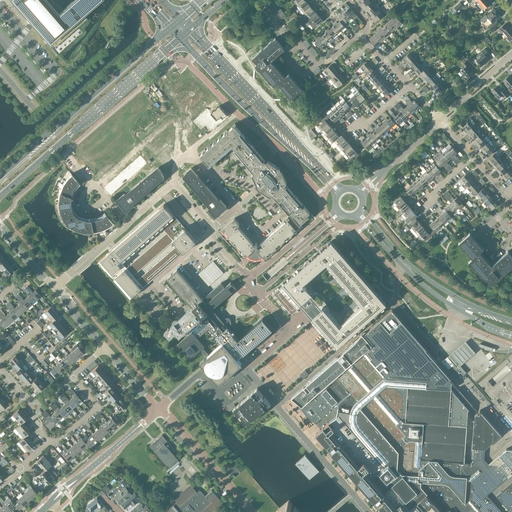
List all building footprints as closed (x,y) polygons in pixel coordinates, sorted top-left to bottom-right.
[(10,0),(48,42),(50,45),(52,43),(55,47),(78,28),(88,19),(84,15),(101,0),(10,0)] [(304,0),(298,6),(301,10),(309,3),(305,0),(304,0)] [(364,8),(366,11),(373,5),(368,0),(360,7),(362,10),(364,8)] [(480,4),(485,0),(476,0),(479,2),(474,7),(476,8),(478,6),(480,4)] [(490,4),(485,0),(480,4),(485,9),(490,4)] [(457,11),(459,10),(463,6),(460,2),(454,8),(451,10),(451,11),(454,14),(457,11)] [(301,10),(305,14),(312,8),(309,3),(301,10)] [(348,9),(346,11),(352,18),(354,20),(358,17),(357,15),(356,14),(355,13),(350,7),(348,5),(346,7),(348,9)] [(367,16),(369,18),(378,10),(373,5),(366,11),(369,14),(367,16)] [(312,8),(305,14),(309,18),(316,12),(317,11),(315,8),(314,9),(312,8)] [(342,11),(341,11),(343,13),(342,14),(348,21),(352,18),(346,11),(344,9),(342,11)] [(482,23),(486,20),(488,18),(492,23),(487,27),(491,31),(496,27),(500,23),(497,20),(500,17),(498,15),(499,14),(494,9),(487,16),(486,15),(480,20),(482,23)] [(378,10),(369,18),(371,20),(373,19),(375,22),(382,16),(378,10)] [(306,20),(310,24),(319,16),(316,12),(309,18),(306,20)] [(337,18),(340,21),(344,25),(348,21),(342,14),(337,18)] [(319,16),(310,24),(313,28),(323,20),(319,16)] [(391,17),(389,19),(396,27),(402,23),(396,16),(393,18),(391,17)] [(297,24),(299,26),(301,24),(304,22),(302,20),(300,18),(297,21),(295,22),(297,24)] [(388,22),(385,25),(391,32),(396,27),(389,19),(386,21),(388,22)] [(337,22),(335,23),(341,31),(346,27),(344,25),(340,21),(338,22),(337,22)] [(334,26),(332,28),(337,34),(341,31),(335,23),(333,25),(334,26)] [(503,31),(508,37),(506,38),(509,42),(511,39),(511,28),(509,25),(507,27),(505,24),(497,30),(500,34),(503,31)] [(381,26),(378,28),(386,36),(391,32),(385,25),(382,28),(381,26)] [(329,29),(327,30),(333,38),(337,34),(332,28),(329,30),(329,29)] [(377,32),(375,34),(381,41),(386,36),(378,28),(376,30),(377,32)] [(325,33),(323,35),(329,41),(333,38),(327,30),(325,32),(325,33)] [(381,41),(375,34),(372,37),(370,35),(368,37),(369,39),(378,48),(380,46),(380,45),(379,43),(381,41)] [(320,36),(318,37),(325,45),(329,41),(323,35),(321,37),(320,36)] [(325,45),(318,37),(316,39),(317,40),(315,42),(322,50),(324,49),(322,47),(325,45)] [(264,47),(252,58),(257,63),(256,65),(264,74),(264,75),(271,82),(274,86),(275,86),(276,84),(278,83),(280,86),(283,89),(285,91),(286,93),(292,99),(303,89),(301,86),(300,86),(299,84),(296,81),(292,77),(292,76),(289,73),(287,75),(285,76),(283,74),(283,73),(280,70),(279,70),(277,67),(275,65),(271,61),(272,60),(275,58),(277,56),(281,52),(285,49),(282,45),(275,38),(269,43),(264,47)] [(484,48),(481,51),(484,54),(476,60),(481,66),(489,60),(486,56),(489,54),(484,48)] [(399,66),(400,68),(413,57),(409,53),(403,59),(405,61),(399,66)] [(410,67),(415,62),(417,61),(413,57),(400,68),(402,70),(408,65),(410,67)] [(360,67),(364,71),(377,60),(375,58),(371,61),(371,62),(368,64),(366,61),(360,67)] [(364,71),(367,76),(374,70),(372,68),(378,62),(377,60),(364,71)] [(406,75),(407,76),(420,65),(417,61),(415,62),(410,67),(412,69),(406,75)] [(467,69),(470,66),(466,61),(462,64),(465,67),(459,72),(466,79),(472,74),(467,69)] [(331,64),(323,71),(327,75),(334,69),(331,64)] [(417,75),(419,74),(424,69),(420,65),(407,76),(409,79),(415,73),(417,75)] [(367,76),(371,80),(383,68),(384,68),(383,67),(382,67),(376,72),(374,70),(367,76)] [(371,80),(374,84),(381,78),(379,76),(381,74),(382,74),(385,71),(383,68),(371,80)] [(419,74),(422,78),(430,72),(426,68),(424,69),(419,74)] [(327,75),(331,79),(338,73),(334,69),(327,75)] [(338,73),(331,79),(334,83),(341,77),(340,75),(339,75),(341,73),(340,71),(338,73)] [(422,78),(426,82),(433,76),(430,72),(422,78)] [(426,82),(429,86),(439,78),(435,74),(433,76),(426,82)] [(374,84),(378,88),(391,76),(390,75),(389,75),(383,80),(381,78),(374,84)] [(378,88),(382,92),(388,86),(386,84),(392,79),(392,78),(391,76),(378,88)] [(511,79),(509,76),(503,81),(507,85),(506,85),(509,89),(511,86),(511,79)] [(341,77),(334,83),(338,87),(345,81),(341,77)] [(429,86),(433,90),(443,82),(439,78),(429,86)] [(154,82),(137,95),(156,122),(174,109),(154,82)] [(443,82),(433,90),(438,97),(441,94),(441,95),(449,89),(443,82)] [(388,86),(382,92),(385,96),(398,85),(397,83),(396,83),(390,88),(388,86)] [(501,91),(497,86),(491,91),(496,96),(497,95),(499,97),(501,95),(504,99),(509,95),(504,89),(501,91)] [(201,87),(185,101),(199,118),(216,103),(201,87)] [(353,93),(355,95),(361,102),(365,98),(358,90),(353,93)] [(355,95),(351,98),(357,106),(361,102),(355,95)] [(351,98),(347,102),(351,107),(353,109),(357,106),(351,98)] [(410,99),(408,101),(416,110),(420,106),(415,100),(412,102),(410,99)] [(345,100),(340,104),(347,111),(351,107),(347,102),(345,100)] [(408,105),(406,107),(412,114),(416,110),(408,101),(406,103),(408,105)] [(340,104),(336,107),(343,114),(347,111),(340,104)] [(336,107),(332,111),(339,118),(343,114),(336,107)] [(402,107),(400,108),(408,117),(412,114),(406,107),(404,109),(402,107)] [(400,108),(398,110),(400,112),(398,114),(404,121),(405,122),(409,119),(408,117),(400,108)] [(118,111),(103,127),(128,149),(142,134),(118,111)] [(339,118),(332,111),(326,117),(328,118),(330,116),(335,122),(339,118)] [(209,113),(200,121),(206,128),(210,124),(212,126),(216,122),(209,113)] [(394,114),(392,116),(400,124),(404,121),(398,114),(396,116),(394,114)] [(387,118),(385,120),(392,127),(396,124),(391,117),(388,119),(387,118)] [(318,127),(322,131),(329,125),(325,120),(324,118),(321,121),(323,122),(318,127)] [(468,119),(461,124),(463,127),(466,132),(473,125),(470,121),(468,119)] [(384,122),(382,124),(388,131),(392,127),(385,120),(384,122)] [(273,195),(290,215),(291,214),(300,225),(309,217),(310,217),(313,214),(311,212),(310,212),(286,184),(287,183),(282,171),(280,167),(279,168),(268,161),(267,162),(250,142),(251,142),(246,136),(245,137),(236,126),(237,126),(235,123),(233,125),(234,126),(228,131),(226,130),(199,154),(201,157),(200,157),(199,155),(198,156),(207,165),(208,164),(210,167),(223,156),(224,157),(224,158),(224,159),(224,160),(223,161),(223,162),(219,165),(223,162),(223,161),(224,161),(224,160),(224,159),(224,158),(224,157),(224,156),(223,156),(227,153),(227,154),(228,154),(228,155),(229,156),(229,157),(229,158),(229,159),(229,160),(229,161),(228,162),(228,163),(227,164),(226,165),(222,168),(223,168),(226,165),(227,165),(227,164),(228,163),(228,162),(229,161),(229,160),(229,159),(229,158),(229,157),(229,156),(229,155),(228,154),(227,153),(232,148),(233,148),(235,150),(234,151),(236,152),(254,173),(252,174),(257,186),(258,185),(259,188),(260,190),(271,196),(273,195)] [(379,125),(377,127),(384,135),(388,131),(382,124),(380,126),(379,125)] [(322,131),(325,135),(333,129),(329,125),(322,131)] [(466,132),(470,136),(477,129),(473,125),(466,132)] [(168,126),(153,141),(168,156),(183,141),(168,126)] [(376,130),(374,132),(380,138),(384,135),(377,127),(375,129),(376,130)] [(477,129),(470,136),(473,140),(481,134),(483,131),(479,127),(477,129)] [(325,135),(329,139),(336,133),(333,129),(325,135)] [(481,134),(473,140),(477,144),(484,138),(487,136),(483,131),(481,134)] [(371,133),(369,134),(376,142),(380,138),(374,132),(372,134),(371,133)] [(333,143),(335,141),(340,137),(336,133),(329,139),(333,143)] [(368,137),(366,139),(373,147),(377,144),(376,142),(369,134),(367,136),(368,137)] [(335,141),(333,143),(336,147),(338,146),(346,139),(342,135),(340,137),(335,141)] [(93,136),(74,150),(96,175),(113,163),(93,136)] [(477,144),(481,148),(488,142),(484,138),(477,144)] [(338,146),(342,150),(349,143),(346,139),(338,146)] [(373,147),(366,139),(364,141),(363,140),(361,142),(367,149),(366,150),(368,152),(373,147)] [(481,148),(484,152),(491,146),(488,142),(481,148)] [(342,150),(345,154),(353,147),(349,143),(342,150)] [(491,146),(484,152),(488,156),(495,150),(497,148),(493,144),(491,146)] [(451,146),(447,150),(455,159),(457,157),(455,154),(457,152),(451,146)] [(353,147),(345,154),(349,158),(354,154),(355,155),(358,154),(358,153),(353,147)] [(447,150),(443,153),(449,160),(451,158),(453,160),(455,159),(447,150)] [(495,153),(488,159),(489,160),(491,164),(495,160),(499,157),(501,155),(497,151),(495,153)] [(443,153),(439,157),(447,166),(449,164),(447,162),(449,160),(443,153)] [(443,165),(445,167),(447,166),(439,157),(437,154),(433,158),(435,160),(441,167),(443,165)] [(491,164),(495,168),(502,161),(499,157),(491,164)] [(495,168),(498,172),(506,165),(502,161),(495,168)] [(433,162),(429,166),(437,175),(439,173),(438,172),(441,170),(433,162)] [(506,165),(498,172),(499,173),(502,176),(509,170),(511,167),(508,163),(506,165)] [(425,169),(427,171),(432,178),(435,176),(435,177),(437,175),(429,166),(425,169)] [(158,167),(147,178),(131,191),(126,195),(125,194),(117,200),(124,208),(127,211),(134,205),(133,204),(137,200),(154,185),(160,180),(164,177),(161,171),(158,167)] [(187,181),(206,202),(211,208),(209,209),(215,216),(227,207),(221,200),(219,201),(201,180),(191,168),(188,171),(184,177),(187,181)] [(511,172),(509,170),(502,176),(506,180),(509,177),(511,179),(511,178),(511,172)] [(427,171),(423,175),(429,182),(431,180),(430,179),(432,178),(427,171)] [(67,224),(75,229),(84,232),(93,232),(101,230),(109,226),(113,223),(105,214),(102,217),(99,219),(90,220),(87,220),(79,218),(75,216),(72,212),(71,209),(70,200),(70,197),(73,189),(76,186),(79,183),(71,174),(68,177),(63,184),(59,193),(58,202),(59,210),(63,219),(65,218),(69,223),(67,224)] [(459,180),(463,184),(472,176),(471,174),(468,176),(466,174),(459,180)] [(423,175),(419,178),(424,185),(426,183),(427,184),(429,182),(423,175)] [(463,184),(461,185),(463,187),(464,188),(466,188),(467,188),(473,182),(471,180),(474,178),(472,176),(470,178),(463,184)] [(419,178),(414,182),(421,189),(423,188),(422,187),(424,185),(419,178)] [(414,182),(410,185),(416,192),(418,190),(419,191),(421,189),(414,182)] [(467,188),(470,192),(479,184),(478,182),(475,184),(473,182),(467,188)] [(474,196),(476,195),(481,191),(480,190),(479,188),(481,186),(479,184),(470,192),(474,196)] [(416,192),(410,185),(406,189),(413,197),(415,195),(414,194),(416,192)] [(476,195),(480,199),(487,192),(483,188),(480,190),(481,191),(476,195)] [(480,199),(483,203),(490,196),(487,192),(480,199)] [(483,203),(487,207),(494,200),(492,198),(490,196),(483,203)] [(399,199),(395,203),(396,205),(399,210),(407,203),(401,197),(399,199)] [(452,201),(459,208),(460,210),(465,206),(457,197),(455,199),(453,197),(451,199),(452,201)] [(494,200),(487,207),(490,211),(498,205),(494,200)] [(452,201),(448,205),(455,212),(459,208),(452,201)] [(399,210),(403,214),(410,207),(407,203),(399,210)] [(109,252),(98,262),(99,262),(100,260),(107,268),(113,275),(132,297),(142,289),(121,265),(163,229),(184,252),(195,242),(192,239),(193,238),(192,236),(189,232),(188,233),(182,227),(183,226),(178,220),(177,221),(172,215),(173,214),(164,204),(157,210),(155,212),(155,214),(152,217),(151,218),(150,217),(145,221),(146,222),(142,225),(141,226),(140,225),(136,229),(136,231),(132,234),(131,233),(126,237),(127,239),(125,240),(122,243),(121,242),(109,252)] [(444,208),(446,210),(450,215),(451,215),(455,212),(448,205),(444,208)] [(403,214),(406,218),(414,211),(410,207),(403,214)] [(406,218),(404,219),(408,224),(410,222),(415,217),(415,218),(417,216),(415,213),(417,212),(416,210),(415,210),(414,211),(406,218)] [(443,210),(440,212),(442,214),(448,221),(452,217),(451,215),(450,215),(446,210),(444,212),(443,210)] [(291,214),(290,215),(284,220),(286,221),(258,246),(258,244),(255,243),(255,246),(238,227),(240,225),(234,218),(222,229),(223,231),(222,232),(223,233),(221,235),(227,241),(230,239),(233,241),(234,240),(237,244),(235,245),(240,250),(242,249),(244,253),(243,254),(246,257),(250,254),(252,256),(260,256),(262,254),(265,258),(270,254),(269,253),(270,252),(271,253),(277,248),(276,246),(279,244),(280,245),(286,240),(285,239),(289,236),(290,237),(295,232),(294,231),(298,228),(299,229),(302,226),(300,225),(291,214)] [(442,214),(438,217),(444,225),(448,221),(442,214)] [(408,224),(406,225),(410,229),(412,228),(419,222),(415,218),(415,217),(410,222),(408,224)] [(438,217),(434,221),(440,228),(444,225),(438,217)] [(440,228),(434,221),(429,225),(434,230),(432,232),(433,234),(440,228)] [(412,228),(415,232),(422,226),(419,222),(412,228)] [(415,232),(419,236),(426,230),(422,226),(415,232)] [(426,230),(419,236),(422,240),(424,242),(429,238),(431,236),(430,234),(428,232),(427,230),(426,230)] [(469,261),(489,284),(494,279),(496,281),(511,267),(511,256),(507,251),(492,265),(480,252),(484,248),(470,233),(459,242),(472,258),(469,261)] [(274,291),(293,312),(301,304),(302,305),(307,312),(312,316),(337,346),(386,303),(332,241),(274,291)] [(0,265),(0,266),(3,271),(10,265),(6,261),(0,265)] [(224,273),(213,261),(198,274),(209,286),(224,273)] [(10,265),(3,271),(7,275),(14,270),(10,265)] [(201,350),(207,357),(200,362),(219,384),(242,364),(238,360),(239,358),(240,358),(241,358),(242,358),(242,357),(242,356),(272,329),(272,330),(273,329),(265,320),(263,318),(238,340),(228,327),(231,324),(231,323),(231,322),(231,321),(230,320),(230,319),(229,318),(228,317),(227,316),(225,316),(224,316),(223,316),(222,316),(221,316),(220,316),(219,317),(212,309),(237,288),(231,282),(225,287),(221,283),(203,299),(177,269),(167,278),(192,308),(164,332),(170,339),(176,333),(180,338),(184,334),(186,337),(177,345),(183,351),(190,360),(201,350)] [(266,283),(266,282),(268,281),(267,280),(264,277),(263,275),(261,276),(260,277),(260,278),(259,279),(258,280),(258,281),(257,282),(256,283),(256,284),(256,285),(256,286),(256,287),(255,288),(255,289),(255,290),(256,290),(256,291),(256,292),(271,310),(241,335),(288,389),(337,346),(301,305),(289,315),(269,292),(264,286),(264,285),(265,284),(265,283),(266,283)] [(28,286),(26,288),(36,300),(41,296),(36,290),(33,292),(32,291),(28,286)] [(29,295),(26,298),(32,304),(36,300),(26,288),(23,290),(28,294),(29,295)] [(19,294),(17,296),(27,308),(32,304),(26,298),(24,300),(23,299),(23,298),(19,294)] [(20,303),(17,306),(23,312),(27,308),(17,296),(14,297),(19,302),(20,303)] [(9,302),(7,304),(18,316),(23,312),(17,306),(15,308),(13,307),(14,306),(9,302)] [(11,311),(8,314),(14,320),(18,316),(7,304),(5,306),(9,310),(11,311)] [(44,312),(48,317),(55,311),(50,307),(48,309),(44,312)] [(0,310),(0,313),(9,324),(14,320),(8,314),(5,316),(4,315),(5,314),(0,310)] [(435,361),(426,350),(426,349),(392,310),(365,334),(363,335),(372,345),(369,348),(363,353),(368,359),(369,360),(369,361),(375,367),(384,377),(404,379),(434,381),(425,370),(429,366),(431,365),(435,361)] [(48,317),(52,321),(55,319),(56,319),(59,316),(55,311),(48,317)] [(9,324),(0,313),(0,317),(0,318),(2,319),(0,320),(0,323),(4,328),(9,324)] [(51,327),(53,329),(60,323),(56,319),(55,319),(52,321),(49,324),(47,326),(49,329),(51,327)] [(53,329),(57,334),(63,328),(60,323),(53,329)] [(63,328),(57,334),(55,336),(60,341),(65,337),(64,336),(67,333),(63,328)] [(360,338),(343,353),(351,363),(363,353),(369,348),(372,345),(363,335),(361,337),(360,338)] [(76,344),(71,348),(73,351),(74,351),(78,356),(79,357),(84,353),(82,351),(86,348),(80,341),(76,344)] [(466,341),(448,357),(457,368),(475,352),(466,341)] [(71,353),(69,355),(74,361),(78,358),(79,357),(78,356),(74,351),(73,351),(71,348),(71,349),(72,349),(69,351),(71,353)] [(66,357),(64,359),(70,365),(74,361),(69,355),(68,353),(65,355),(66,357)] [(384,377),(375,367),(369,361),(369,360),(368,359),(363,353),(351,363),(358,371),(363,377),(372,387),(384,377)] [(16,355),(9,361),(13,365),(20,360),(22,358),(20,355),(18,357),(16,355)] [(304,387),(293,396),(302,406),(300,407),(307,415),(315,423),(326,414),(334,407),(337,405),(339,403),(327,390),(325,386),(328,383),(332,380),(335,377),(338,380),(341,377),(338,374),(347,367),(338,357),(329,365),(323,370),(320,373),(316,376),(307,384),(304,387)] [(64,359),(60,363),(65,369),(70,365),(64,359)] [(13,365),(17,370),(22,366),(24,364),(20,360),(13,365)] [(60,363),(55,366),(61,373),(65,369),(60,363)] [(17,370),(15,371),(20,376),(26,370),(28,369),(26,367),(24,368),(22,366),(17,370)] [(61,373),(55,366),(50,371),(56,377),(61,373)] [(92,371),(96,376),(102,370),(98,366),(92,371)] [(364,386),(359,380),(354,375),(347,367),(338,374),(341,377),(338,380),(342,385),(347,391),(352,396),(356,401),(357,401),(368,391),(364,386)] [(20,376),(23,381),(32,373),(30,371),(28,373),(26,370),(20,376)] [(96,376),(100,381),(106,375),(102,370),(96,376)] [(32,373),(23,381),(28,385),(30,383),(34,380),(34,379),(36,378),(34,376),(32,373)] [(100,381),(104,385),(110,379),(106,375),(100,381)] [(30,383),(34,388),(41,382),(37,377),(36,378),(34,379),(34,380),(30,383)] [(369,447),(355,431),(354,431),(351,426),(351,425),(349,419),(350,412),(352,406),(356,401),(352,396),(347,391),(342,385),(338,380),(335,377),(332,380),(328,383),(325,386),(327,390),(339,403),(337,405),(338,406),(337,416),(316,433),(365,490),(368,493),(384,511),(452,511),(449,508),(447,510),(444,511),(442,511),(431,500),(427,494),(427,493),(416,481),(397,480),(392,473),(385,465),(378,458),(369,447)] [(104,385),(107,390),(111,387),(114,384),(110,379),(104,385)] [(511,381),(487,404),(511,432),(511,381)] [(41,382),(34,388),(38,392),(41,389),(43,391),(46,388),(45,386),(41,382)] [(467,427),(449,425),(450,408),(451,404),(432,403),(413,402),(408,401),(407,401),(403,399),(398,394),(394,389),(390,385),(386,384),(377,393),(382,399),(387,404),(394,412),(403,422),(418,440),(446,472),(448,474),(449,475),(451,475),(452,476),(454,476),(465,477),(472,470),(478,465),(482,461),(484,460),(484,456),(484,454),(484,452),(485,449),(488,446),(493,441),(494,433),(494,430),(493,429),(495,428),(479,410),(473,415),(472,432),(472,443),(471,448),(474,448),(473,457),(473,461),(468,465),(465,468),(462,468),(464,463),(467,427)] [(451,404),(452,389),(436,388),(416,386),(409,386),(390,385),(394,389),(398,394),(403,399),(407,401),(408,401),(413,402),(432,403),(451,404)] [(104,392),(102,395),(104,398),(103,398),(105,400),(108,397),(115,392),(111,387),(107,390),(104,392)] [(74,396),(71,398),(77,404),(82,400),(71,388),(69,390),(73,395),(73,394),(74,396)] [(237,414),(240,417),(264,396),(257,388),(236,407),(234,404),(228,410),(234,417),(237,414)] [(453,391),(451,424),(467,425),(468,410),(469,409),(461,399),(457,396),(457,395),(456,394),(453,391)] [(115,392),(108,397),(111,400),(109,402),(110,404),(112,402),(119,396),(115,392)] [(0,403),(9,396),(7,394),(2,398),(1,399),(0,398),(0,403)] [(64,394),(62,396),(72,408),(77,404),(71,398),(69,400),(68,399),(64,394)] [(9,396),(0,403),(0,411),(7,406),(4,403),(6,402),(10,398),(9,396)] [(65,404),(62,406),(68,412),(72,408),(62,396),(59,398),(64,402),(65,404)] [(112,402),(116,406),(123,401),(119,396),(112,402)] [(264,396),(240,417),(247,425),(271,404),(264,396)] [(438,472),(396,423),(383,409),(372,396),(361,406),(358,409),(356,414),(356,418),(357,423),(360,427),(364,432),(374,443),(388,459),(397,470),(401,474),(410,475),(418,475),(437,477),(438,476),(439,476),(439,475),(439,474),(439,473),(438,472)] [(123,401),(116,406),(118,409),(117,410),(119,412),(120,411),(127,405),(123,401)] [(52,404),(63,416),(65,419),(70,415),(68,412),(62,406),(60,408),(58,407),(59,407),(55,402),(52,404)] [(56,412),(53,414),(58,420),(63,416),(52,404),(50,406),(53,409),(54,411),(54,410),(56,412)] [(12,415),(16,419),(26,411),(24,409),(22,411),(23,411),(21,412),(19,409),(12,415)] [(45,410),(43,412),(54,424),(56,426),(60,422),(58,420),(53,414),(50,416),(49,415),(45,410)] [(16,419),(20,424),(21,424),(22,423),(27,419),(24,416),(26,415),(28,413),(26,411),(16,419)] [(54,424),(43,412),(41,414),(45,419),(45,418),(47,420),(44,422),(49,428),(54,424)] [(112,417),(107,422),(113,428),(117,424),(116,423),(119,421),(115,416),(112,418),(112,417)] [(105,420),(101,424),(102,425),(108,432),(112,429),(112,428),(113,428),(112,427),(107,422),(105,420)] [(16,428),(20,433),(29,424),(27,422),(25,424),(26,424),(24,425),(22,423),(21,424),(20,424),(16,428)] [(20,433),(24,437),(24,438),(25,436),(30,432),(28,429),(29,428),(31,427),(29,424),(20,433)] [(102,425),(98,429),(103,436),(108,432),(102,425)] [(96,431),(93,433),(99,440),(103,436),(98,429),(97,428),(95,430),(96,431)] [(93,433),(89,437),(94,444),(99,440),(93,433)] [(176,451),(169,443),(162,435),(149,446),(154,452),(155,452),(168,468),(178,460),(173,454),(176,451)] [(19,442),(23,446),(32,438),(30,436),(29,438),(27,439),(25,436),(24,438),(24,437),(19,442)] [(78,441),(77,442),(78,443),(82,449),(87,445),(87,444),(84,441),(81,438),(79,436),(77,437),(79,440),(78,441)] [(87,439),(84,441),(87,444),(87,445),(90,448),(94,444),(89,437),(88,436),(86,437),(87,439)] [(32,438),(23,446),(27,451),(33,446),(31,443),(32,442),(34,440),(32,438)] [(77,442),(72,446),(78,452),(82,449),(77,442)] [(72,446),(68,450),(73,456),(78,452),(72,446)] [(65,452),(63,454),(68,460),(69,460),(70,461),(73,459),(72,458),(73,456),(68,450),(65,448),(63,450),(65,452)] [(466,485),(465,493),(476,505),(480,511),(481,511),(511,511),(511,450),(511,449),(506,449),(488,465),(466,485)] [(36,466),(38,469),(47,460),(43,455),(37,461),(39,464),(38,465),(36,466)] [(314,465),(305,456),(296,464),(309,479),(318,471),(314,465)] [(43,468),(45,470),(46,469),(47,469),(51,465),(47,460),(38,469),(40,471),(42,469),(41,469),(43,468)] [(39,480),(41,482),(50,474),(47,469),(46,469),(45,470),(40,474),(43,477),(41,478),(39,480)] [(276,511),(280,509),(245,469),(231,481),(257,511),(276,511)] [(0,473),(0,481),(10,473),(8,470),(3,474),(3,475),(2,476),(0,473)] [(50,474),(41,482),(43,484),(45,482),(44,482),(46,481),(48,484),(55,478),(50,474)] [(472,511),(471,510),(459,496),(454,490),(449,485),(448,484),(447,484),(447,483),(445,483),(444,483),(442,483),(441,482),(424,481),(418,481),(416,481),(427,493),(430,490),(443,505),(447,510),(449,508),(452,511),(472,511)] [(101,489),(105,493),(110,489),(107,485),(101,489)] [(174,503),(166,511),(211,511),(222,502),(211,490),(206,495),(205,496),(200,491),(199,490),(196,492),(191,486),(190,485),(173,500),(174,500),(176,502),(174,503)] [(113,497),(120,505),(132,494),(125,486),(113,497)] [(32,487),(27,491),(33,498),(37,494),(35,491),(32,487)] [(27,491),(22,495),(28,502),(33,498),(27,491)] [(22,495),(18,499),(23,506),(28,502),(22,495)] [(131,495),(121,504),(126,510),(136,501),(131,495)] [(278,506),(275,509),(277,511),(302,511),(301,510),(295,503),(294,504),(292,501),(293,500),(289,496),(278,506)] [(8,498),(4,502),(6,504),(11,510),(16,506),(10,500),(8,498)] [(12,498),(10,500),(16,506),(19,510),(23,506),(18,499),(15,501),(12,498)] [(97,499),(86,508),(89,511),(90,511),(101,503),(97,499)] [(139,503),(128,511),(139,511),(144,509),(139,503)]
